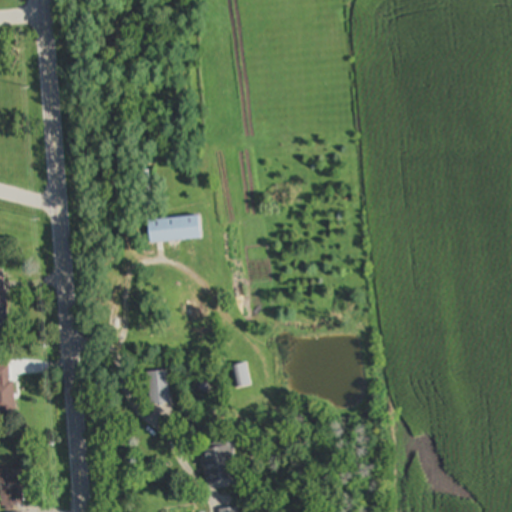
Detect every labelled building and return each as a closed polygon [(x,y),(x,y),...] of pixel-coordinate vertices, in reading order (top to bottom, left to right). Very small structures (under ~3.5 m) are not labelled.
[(151,244),(203,240),(201,217),(149,221),(151,244)] [(14,366),(0,365),(0,415),(15,415),(14,366)] [(232,368),(236,391),(252,388),(247,365),(232,368)] [(148,374),(152,407),(173,405),(169,371),(148,374)] [(234,442),(203,447),(209,491),(240,486),(234,442)] [(1,471),(3,511),(24,511),(21,470),(1,471)]
